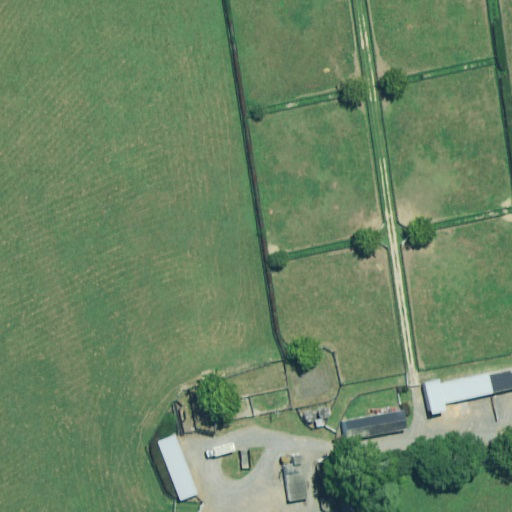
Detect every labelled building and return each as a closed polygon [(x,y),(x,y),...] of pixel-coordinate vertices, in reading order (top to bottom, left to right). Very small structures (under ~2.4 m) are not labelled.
[(511,369),(439,385),(438,380),(422,384),(428,416),(445,412),(444,405),(511,390),(511,369)] [(306,424),(314,423),(316,429),(326,427),(325,421),(331,419),(329,408),(304,413),(306,424)] [(404,431),(401,412),(342,424),(346,443),(404,431)] [(196,495),(173,437),(157,443),(179,501),(196,495)] [(292,457),(292,466),(284,467),(287,502),(306,501),(302,465),(301,456),(292,457)]
